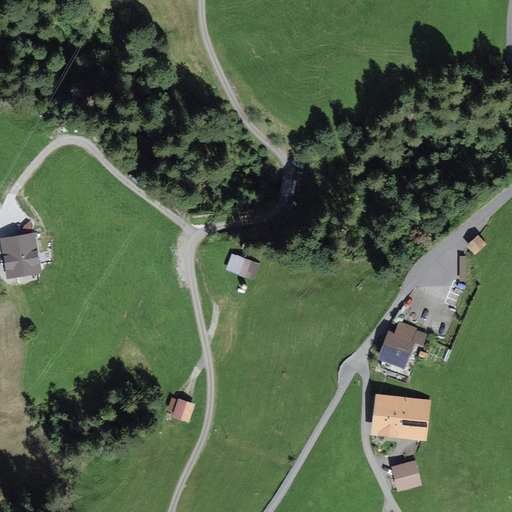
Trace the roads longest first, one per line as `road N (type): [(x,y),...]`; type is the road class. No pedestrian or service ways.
road 1 (track): [(170,511),(212,385),(191,233),(81,140),(52,145),(7,204),(4,222)]
road 2 (tertiary): [(511,185),(363,352)]
road 3 (tertiary): [(363,352),(269,511)]
road 4 (tertiary): [(398,511),(367,450),(363,352)]
road 5 (track): [(172,404),(207,349),(226,293)]
